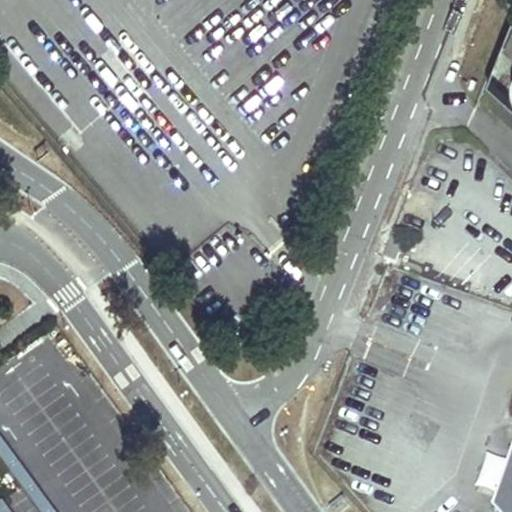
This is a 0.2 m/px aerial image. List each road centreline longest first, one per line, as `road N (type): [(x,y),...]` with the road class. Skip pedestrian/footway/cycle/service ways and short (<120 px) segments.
road 1 (residential): [(235,419),(303,361),(447,0)]
road 2 (unclassified): [(235,419),(95,230),(0,160)]
